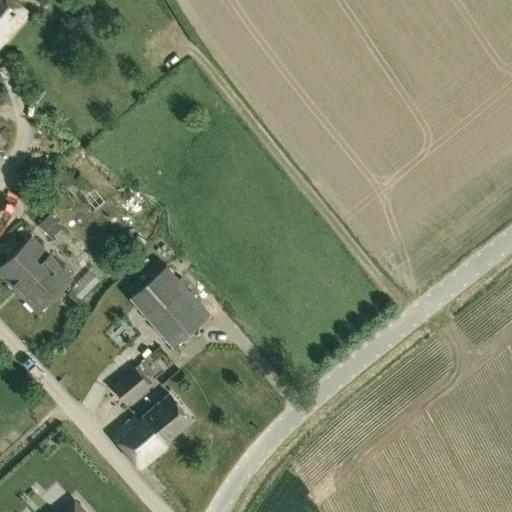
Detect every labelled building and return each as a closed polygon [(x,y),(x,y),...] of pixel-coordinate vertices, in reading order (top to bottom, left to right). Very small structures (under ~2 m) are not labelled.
[(0,0),(0,44),(28,12),(13,0),(0,0)] [(59,164),(48,174),(64,190),(74,180),(59,164)] [(50,237),(61,227),(49,214),(48,215),(40,222),(38,225),(50,237)] [(146,241),(138,235),(130,245),(138,251),(146,241)] [(49,255),(40,263),(34,257),(43,248),(31,236),(0,265),(0,273),(37,311),(72,277),(49,255)] [(95,257),(89,251),(78,261),(85,267),(95,257)] [(130,296),(172,344),(209,312),(167,264),(130,296)] [(112,384),(126,404),(127,402),(151,383),(138,364),(112,384)] [(169,393),(138,419),(135,416),(113,435),(140,468),(166,446),(163,443),(191,419),(169,393)] [(84,511),(81,507),(75,501),(62,511),(84,511)]
